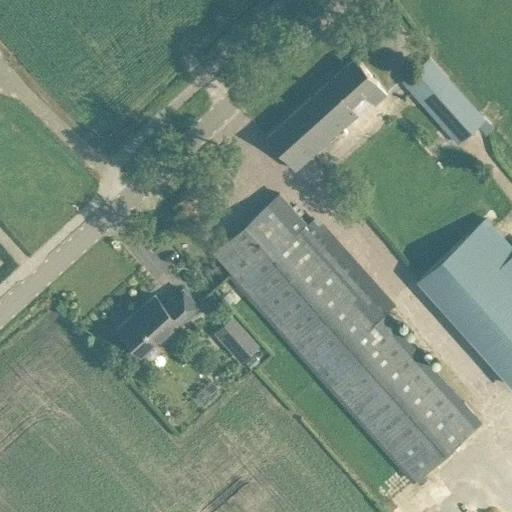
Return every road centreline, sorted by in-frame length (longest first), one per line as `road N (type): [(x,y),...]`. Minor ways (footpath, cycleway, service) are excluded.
road 1 (tertiary): [(337,0),(0,315)]
road 2 (unknown): [(234,99),(511,384)]
